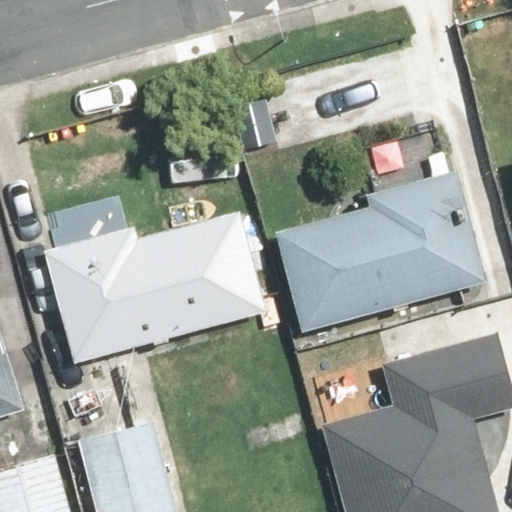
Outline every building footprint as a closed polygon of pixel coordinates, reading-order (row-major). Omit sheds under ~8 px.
[(382,204),(288,228),(313,328),(496,283),(466,162),(377,185),(382,204)] [(125,195),(49,214),(85,360),(280,312),(255,208),(149,234),(146,222),(132,226),(125,195)] [(0,419),(36,409),(6,310),(0,311),(0,419)] [(330,418),(356,511),(510,511),(481,407),(511,398),(511,350),(505,325),(390,357),(402,398),(330,418)] [(184,511),(159,418),(86,438),(105,511),(184,511)] [(0,467),(0,511),(81,511),(66,451),(0,467)]
